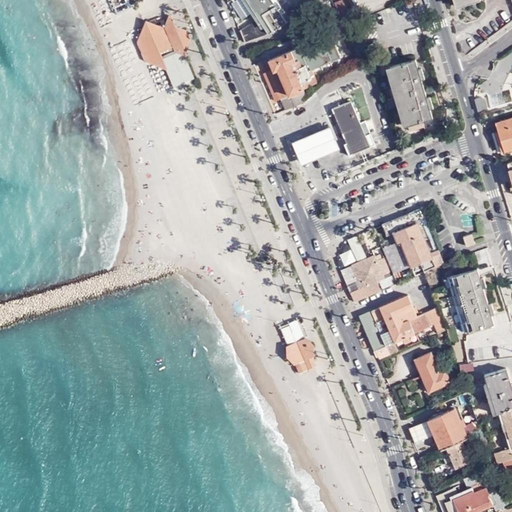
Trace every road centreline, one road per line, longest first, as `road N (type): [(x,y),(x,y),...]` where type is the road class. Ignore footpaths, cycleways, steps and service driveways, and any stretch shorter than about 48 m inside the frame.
road 1 (primary): [(301,222),(414,511)]
road 2 (primary): [(208,0),(301,222)]
road 3 (residential): [(466,151),(453,140),(320,197),(301,222)]
road 4 (residential): [(301,222),(330,226),(458,172),(466,151)]
